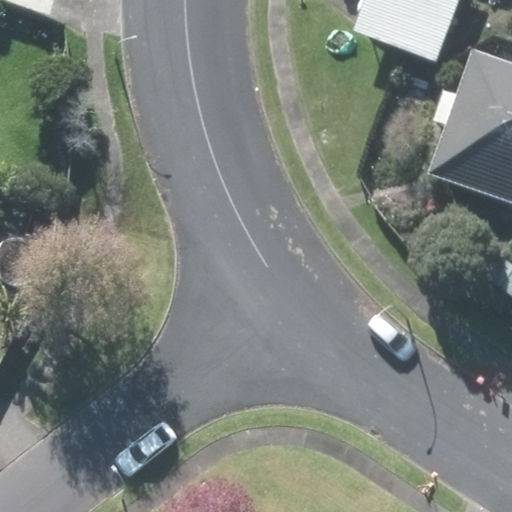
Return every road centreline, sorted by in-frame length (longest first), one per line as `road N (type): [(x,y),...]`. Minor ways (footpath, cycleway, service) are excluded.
road 1 (residential): [(288,298),(11,511)]
road 2 (residential): [(185,0),(185,44),(215,154),(288,298)]
road 3 (residential): [(288,298),(511,461)]
